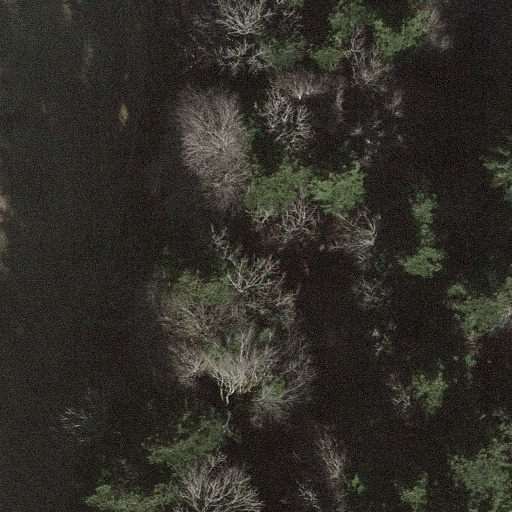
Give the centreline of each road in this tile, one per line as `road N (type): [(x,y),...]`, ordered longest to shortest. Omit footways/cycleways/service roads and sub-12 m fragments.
road 1 (track): [(100,0),(134,41),(122,211),(67,365)]
road 2 (track): [(0,277),(33,309),(97,422)]
